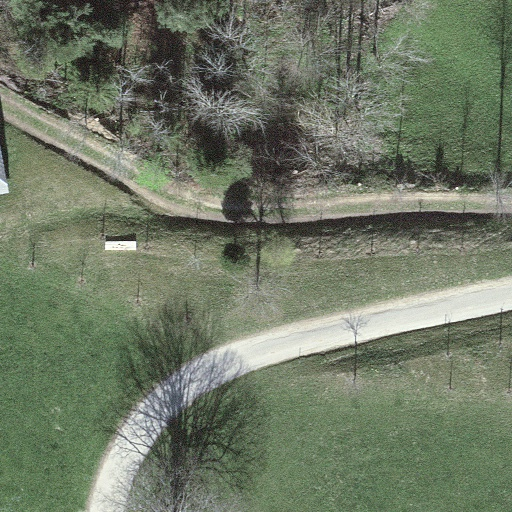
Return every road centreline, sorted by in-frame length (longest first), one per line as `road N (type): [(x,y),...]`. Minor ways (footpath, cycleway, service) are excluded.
road 1 (track): [(0,104),(196,210),(511,203)]
road 2 (track): [(103,511),(145,420),(224,357),(511,294)]
